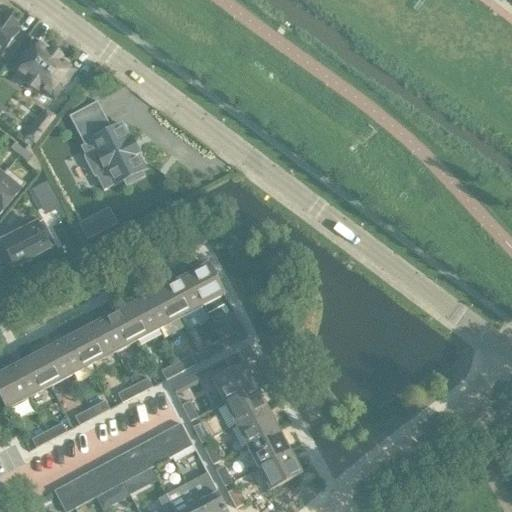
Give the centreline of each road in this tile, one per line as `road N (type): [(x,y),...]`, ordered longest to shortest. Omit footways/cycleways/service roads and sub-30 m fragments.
road 1 (residential): [(511,365),(490,340),(37,0)]
road 2 (residential): [(334,511),(511,369)]
road 3 (residential): [(19,511),(13,499),(176,410)]
